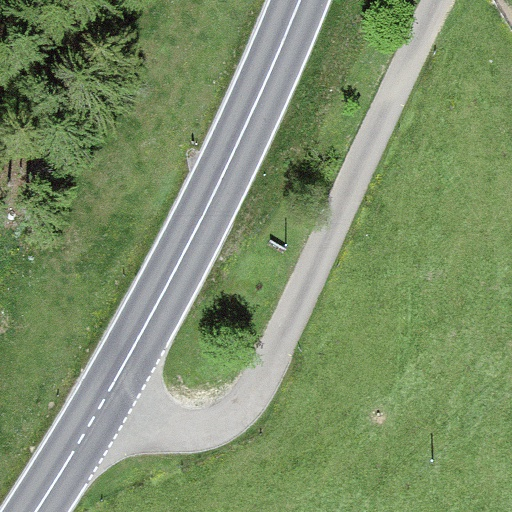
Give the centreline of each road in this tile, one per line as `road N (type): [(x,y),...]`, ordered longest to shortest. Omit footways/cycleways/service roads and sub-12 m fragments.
road 1 (track): [(437,0),(335,234),(309,270),(272,379),(239,415),(182,435),(93,426)]
road 2 (secondary): [(312,0),(114,393),(40,511)]
